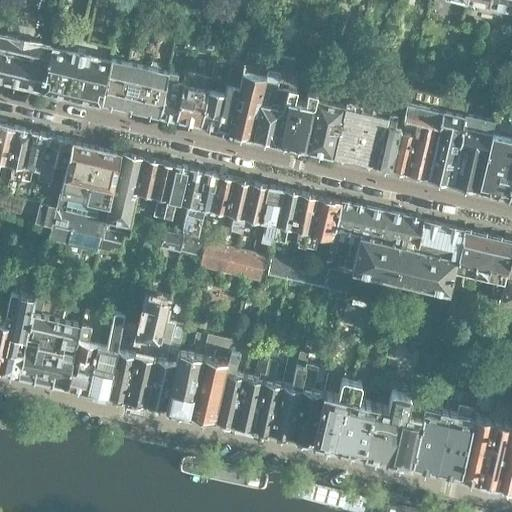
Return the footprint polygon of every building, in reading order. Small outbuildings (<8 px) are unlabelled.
[(488,6),(489,0),(464,0),(482,4),(480,10),(487,11),(488,6)] [(511,20),(511,0),(489,0),(488,6),(495,8),(496,2),(511,5),(508,19),(511,20)] [(198,51),(201,36),(177,31),(174,46),(190,50),(198,51)] [(0,76),(43,87),(52,44),(49,43),(48,45),(0,33),(0,76)] [(221,57),(224,41),(201,36),(198,51),(216,56),(221,57)] [(251,134),(270,52),(224,41),(221,57),(216,56),(210,81),(217,83),(226,85),(217,126),(251,134)] [(100,100),(110,57),(107,57),(107,58),(97,55),(97,54),(94,54),(94,55),(68,49),(68,48),(65,47),(65,48),(55,46),(55,45),(52,44),(43,87),(100,100)] [(200,123),(200,122),(208,89),(210,81),(216,56),(198,51),(190,50),(183,83),(175,117),(200,123)] [(275,139),(287,84),(293,57),(270,52),(251,134),(275,139)] [(120,104),(126,78),(122,77),(125,61),(110,57),(100,100),(120,104)] [(150,83),(153,67),(125,61),(122,77),(126,78),(120,104),(139,109),(145,82),(150,83)] [(159,113),(168,70),(153,67),(150,83),(145,82),(139,109),(159,113)] [(377,90),(380,73),(352,67),(348,83),(377,90)] [(175,117),(183,83),(175,81),(177,72),(168,70),(159,113),(175,117)] [(217,126),(226,85),(217,83),(216,91),(208,89),(200,122),(217,127),(217,126)] [(289,143),(299,99),(294,98),(297,86),(287,84),(275,139),(289,143)] [(333,153),(344,103),(334,101),(336,90),(317,86),(316,90),(304,146),(333,153)] [(427,175),(445,94),(408,86),(402,116),(413,119),(417,119),(414,131),(405,170),(427,175)] [(478,186),(497,101),(498,94),(469,88),(469,91),(447,86),(445,94),(427,175),(478,186)] [(304,146),(316,90),(308,88),(305,100),(299,99),(289,143),(304,146)] [(507,193),(511,169),(511,104),(497,101),(478,186),(507,193)] [(376,163),(387,113),(344,103),(333,153),(376,163)] [(390,166),(400,124),(394,123),(397,111),(388,109),(387,113),(376,163),(390,166)] [(405,170),(414,131),(407,130),(409,121),(413,122),(413,119),(402,116),(400,124),(390,166),(405,170)] [(0,157),(6,159),(14,124),(9,123),(0,121),(0,157)] [(17,187),(19,180),(30,128),(14,124),(6,159),(14,161),(8,185),(17,187)] [(39,167),(47,132),(30,128),(19,180),(28,182),(31,166),(39,167)] [(66,162),(71,138),(47,132),(39,167),(37,176),(54,181),(59,161),(66,162)] [(105,217),(120,149),(71,138),(66,162),(56,206),(51,226),(48,240),(64,244),(61,258),(77,261),(80,248),(97,251),(102,228),(105,217)] [(129,222),(133,205),(145,155),(120,149),(105,217),(129,222)] [(152,194),(160,158),(145,155),(133,205),(141,207),(145,192),(152,194)] [(163,212),(174,162),(160,158),(152,194),(159,195),(155,210),(163,212)] [(181,201),(189,165),(174,162),(163,212),(171,214),(174,199),(181,201)] [(190,229),(203,169),(189,165),(181,201),(188,202),(182,227),(190,229)] [(210,207),(218,172),(203,169),(190,229),(197,230),(203,206),(210,207)] [(225,211),(233,175),(218,172),(210,207),(209,211),(215,212),(216,209),(225,211)] [(240,229),(252,179),(233,175),(225,211),(237,213),(234,228),(240,229)] [(259,218),(267,183),(252,179),(240,229),(247,231),(251,217),(259,218)] [(272,235),(283,186),(267,183),(259,218),(268,221),(265,234),(272,235)] [(291,226),(300,190),(283,186),(272,235),(284,238),(287,225),(291,226)] [(303,248),(316,193),(300,190),(291,226),(299,228),(296,238),(299,239),(298,242),(301,243),(300,247),(296,246),(294,251),(303,253),(304,248),(303,248)] [(331,236),(340,199),(316,193),(303,248),(304,248),(308,249),(309,244),(314,245),(317,232),(331,236)] [(20,212),(20,211),(23,199),(7,195),(4,208),(20,212)] [(36,215),(39,202),(23,199),(20,211),(36,215)] [(344,239),(352,202),(340,199),(331,236),(328,249),(335,250),(338,237),(344,239)] [(51,226),(56,206),(39,202),(36,215),(34,222),(51,226)] [(354,254),(359,232),(365,204),(352,202),(344,239),(350,240),(347,253),(354,254)] [(379,237),(386,209),(365,204),(359,232),(379,237)] [(400,242),(406,214),(386,209),(379,237),(400,242)] [(454,268),(463,227),(422,218),(406,213),(406,214),(400,242),(379,237),(359,232),(354,254),(351,268),(385,275),(384,277),(415,284),(415,282),(449,290),(454,268)] [(500,292),(511,240),(511,237),(463,227),(454,268),(463,270),(460,282),(469,284),(471,272),(476,274),(474,286),(482,288),(485,275),(494,278),(491,290),(500,292)] [(114,268),(122,233),(102,228),(97,251),(94,264),(114,268)] [(180,248),(183,235),(164,230),(160,246),(180,250),(180,248)] [(135,253),(139,237),(127,234),(123,250),(135,253)] [(200,253),(203,239),(183,235),(180,248),(200,253)] [(511,240),(500,292),(499,298),(511,301),(511,240)] [(262,280),(267,257),(205,242),(200,266),(262,280)] [(284,258),(286,251),(269,247),(268,254),(271,255),(284,258)] [(290,259),(284,258),(271,255),(267,273),(286,277),(290,259)] [(305,282),(309,264),(290,259),(286,277),(305,282)] [(337,270),(338,265),(325,262),(324,267),(328,268),(337,270)] [(324,286),(328,268),(324,267),(309,264),(305,282),(324,286)] [(350,273),(351,268),(338,265),(337,270),(350,273)] [(350,273),(337,270),(328,268),(324,286),(346,291),(350,273)] [(1,369),(18,293),(11,292),(4,322),(0,321),(0,373),(2,369),(1,369)] [(26,338),(35,297),(35,296),(18,292),(18,293),(1,369),(2,369),(3,369),(4,368),(8,369),(7,370),(9,371),(10,370),(16,371),(16,372),(18,373),(18,372),(23,351),(20,351),(21,347),(17,346),(19,337),(26,338)] [(145,401),(164,320),(168,300),(149,295),(139,338),(153,341),(150,355),(136,352),(126,396),(139,400),(138,404),(144,406),(145,401)] [(58,339),(63,318),(66,304),(35,297),(26,338),(23,351),(18,372),(37,376),(39,377),(48,378),(57,339),(58,339)] [(106,392),(122,322),(127,300),(117,297),(107,344),(97,342),(87,387),(106,392)] [(511,316),(511,301),(499,298),(495,313),(511,316)] [(365,322),(368,309),(349,305),(346,317),(365,322)] [(429,337),(434,319),(402,311),(398,329),(429,337)] [(67,383),(80,325),(81,322),(63,318),(58,339),(57,339),(48,378),(67,383)] [(165,405),(178,349),(184,324),(164,320),(145,401),(165,405)] [(126,396),(136,352),(125,349),(128,335),(122,334),(125,323),(122,322),(106,392),(105,397),(111,398),(112,393),(126,396)] [(87,387),(97,342),(87,340),(90,327),(80,325),(67,383),(87,387)] [(273,379),(278,359),(277,359),(279,347),(276,347),(281,327),(275,325),(270,349),(251,430),(257,431),(258,427),(271,430),(282,381),(273,379)] [(290,434),(307,361),(314,329),(306,328),(301,351),(298,350),(290,383),(282,381),(271,430),(284,433),(283,437),(289,438),(290,434)] [(189,416),(190,411),(201,362),(205,362),(206,360),(210,361),(211,356),(227,360),(232,340),(208,334),(207,335),(197,333),(194,343),(197,343),(195,352),(178,349),(165,405),(181,409),(180,414),(189,416)] [(234,421),(244,373),(235,371),(242,342),(232,340),(227,360),(211,356),(210,361),(206,360),(205,362),(201,362),(190,411),(214,416),(213,421),(219,423),(220,418),(234,421)] [(251,430),(270,349),(262,347),(255,375),(244,373),(234,421),(247,424),(246,429),(251,430)] [(312,439),(323,391),(309,387),(310,382),(312,383),(313,379),(325,382),(329,366),(307,361),(290,434),(312,439)] [(337,444),(352,379),(345,378),(342,380),(338,394),(323,391),(312,439),(337,444)] [(361,450),(372,402),(358,399),(361,384),(359,381),(352,379),(337,444),(361,450)] [(386,455),(401,391),(393,389),(390,391),(387,405),(372,402),(361,450),(386,455)] [(410,461),(421,413),(407,410),(410,395),(408,392),(401,391),(386,455),(410,461)] [(478,477),(495,400),(485,398),(481,415),(473,414),(472,420),(460,472),(478,477)] [(435,467),(450,402),(437,399),(434,411),(422,408),(421,413),(410,461),(425,464),(425,465),(435,467)] [(496,481),(509,422),(502,420),(506,403),(495,400),(478,477),(496,481)] [(460,472),(472,420),(457,417),(460,404),(450,402),(435,467),(444,469),(460,472)] [(51,425),(0,413),(0,429),(48,440),(49,439),(51,439),(52,438),(53,437),(54,436),(54,434),(54,433),(54,431),(54,430),(54,429),(53,427),(52,426),(51,425)] [(511,485),(511,422),(509,422),(496,481),(511,485)] [(88,437),(83,439),(81,440),(84,443),(86,445),(88,446),(90,448),(93,450),(96,451),(99,452),(160,465),(163,465),(166,465),(167,464),(170,462),(170,460),(171,457),(170,454),(169,453),(166,451),(164,450),(102,436),(99,436),(96,436),(93,436),(90,436),(88,437)] [(183,471),(260,490),(262,489),(263,489),(264,488),(266,487),(268,480),(268,479),(268,478),(268,477),(267,476),(267,475),(266,474),(265,473),(189,456),(187,456),(186,456),(184,457),(183,457),(182,458),(181,459),(180,461),(179,462),(179,463),(179,465),(179,466),(179,467),(180,468),(180,469),(181,470),(183,471)] [(294,497),(350,510),(356,511),(361,511),(363,510),(365,509),(366,508),(367,507),(368,506),(368,505),(367,503),(366,501),(365,499),(363,498),(359,496),(354,494),(298,481),(294,497)]
